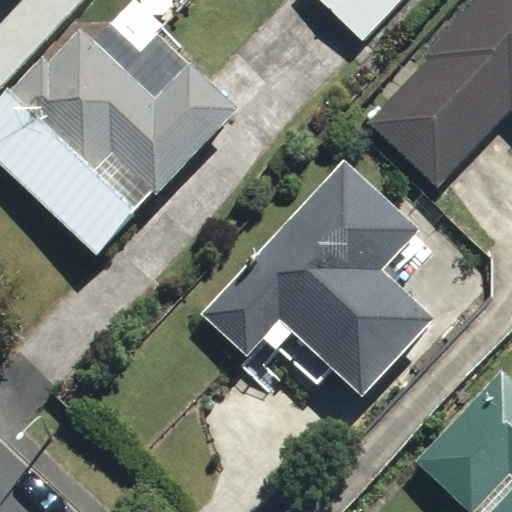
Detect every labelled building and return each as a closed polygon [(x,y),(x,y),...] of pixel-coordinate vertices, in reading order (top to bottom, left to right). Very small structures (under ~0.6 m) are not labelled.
[(169,62),(180,50),(161,31),(184,6),(177,0),(135,0),(90,48),(76,34),(0,113),(0,188),(89,274),(232,125),(169,62)] [(302,0),(354,53),(407,0),(302,0)] [(511,0),(476,0),(414,64),(422,72),(363,132),(430,196),(507,117),(511,121),(511,0)] [(412,241),(340,171),(190,323),(243,375),(277,340),(350,411),(425,334),(371,282),(412,241)] [(511,511),(511,398),(497,383),(410,470),(451,511),(511,511)]
